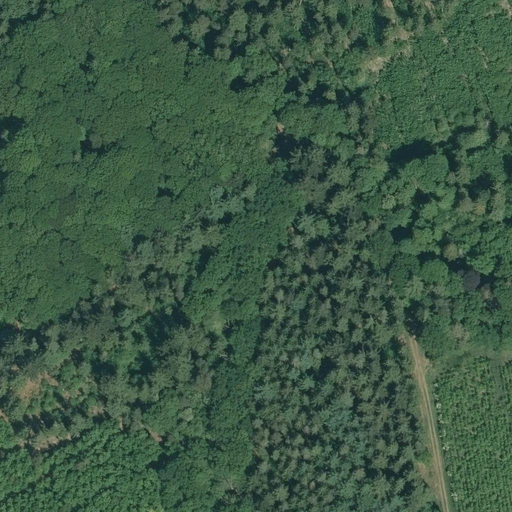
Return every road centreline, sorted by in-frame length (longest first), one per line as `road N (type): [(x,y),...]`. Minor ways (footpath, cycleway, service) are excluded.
road 1 (track): [(414,361),(362,155),(333,141),(302,142),(0,318)]
road 2 (track): [(16,0),(148,232)]
